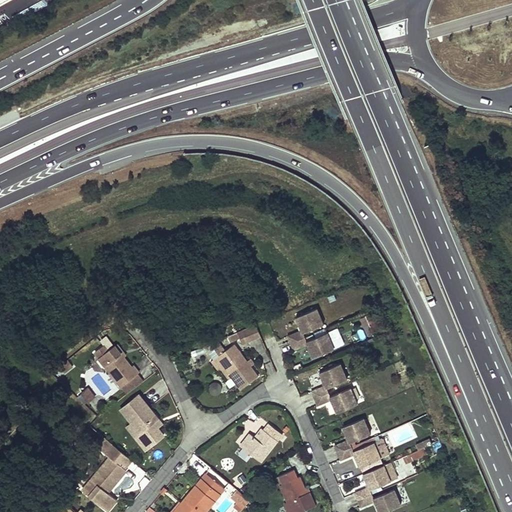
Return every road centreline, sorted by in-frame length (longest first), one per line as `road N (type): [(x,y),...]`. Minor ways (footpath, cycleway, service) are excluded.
road 1 (trunk): [(0,204),(111,157),(181,140),(227,141),(300,161),(370,216),(468,392)]
road 2 (primary): [(0,182),(180,110),(379,60),(424,61)]
road 3 (primary): [(415,0),(144,82),(0,138)]
road 4 (trunk): [(315,0),(468,392)]
road 5 (motorway): [(449,251),(345,0)]
road 6 (residential): [(339,511),(288,392),(200,423)]
road 7 (trunk): [(511,407),(449,251)]
road 8 (motorway): [(137,0),(0,74)]
road 9 (motorway): [(511,381),(449,251)]
